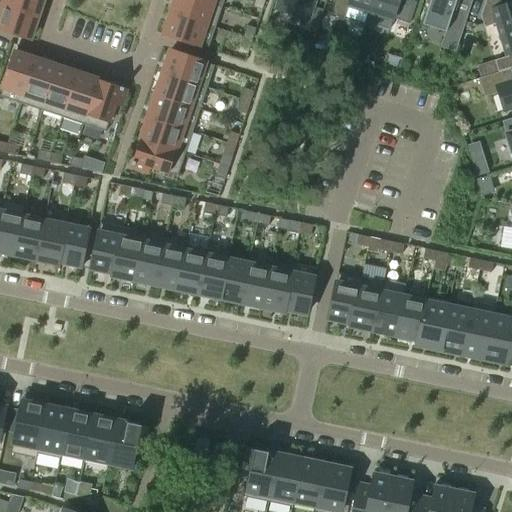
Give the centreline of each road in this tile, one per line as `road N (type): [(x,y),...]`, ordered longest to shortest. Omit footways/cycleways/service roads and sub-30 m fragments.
road 1 (residential): [(311,353),(0,289)]
road 2 (residential): [(297,424),(511,468)]
road 3 (residential): [(60,0),(48,40),(140,70),(162,0)]
road 4 (residential): [(511,394),(311,353)]
road 5 (residential): [(0,362),(170,398)]
road 6 (residential): [(170,398),(131,511)]
